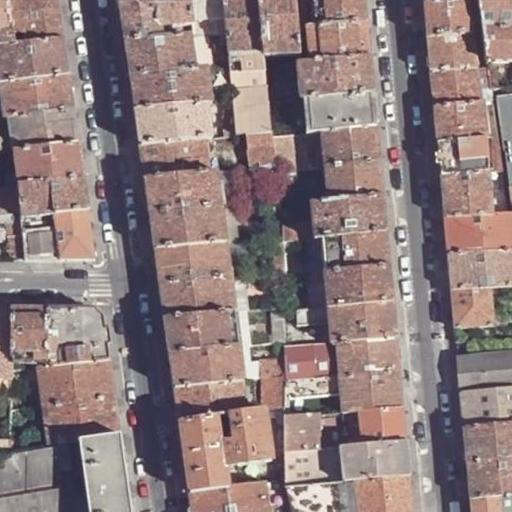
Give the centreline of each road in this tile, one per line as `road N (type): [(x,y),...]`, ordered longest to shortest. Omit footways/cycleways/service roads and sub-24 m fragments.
road 1 (residential): [(391,0),(441,511)]
road 2 (residential): [(127,283),(88,0)]
road 3 (residential): [(158,511),(127,283)]
road 4 (residential): [(0,283),(127,283)]
